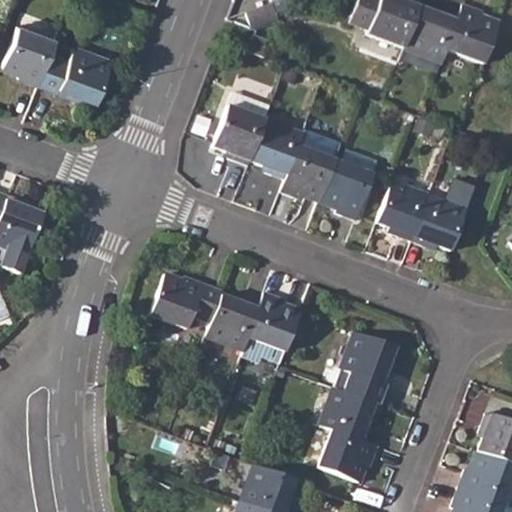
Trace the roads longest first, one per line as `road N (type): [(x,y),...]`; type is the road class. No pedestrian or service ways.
road 1 (residential): [(123,184),(469,315)]
road 2 (tertiary): [(67,439),(81,308),(123,184)]
road 3 (residential): [(469,315),(400,511)]
road 4 (tertiary): [(123,184),(192,0)]
road 5 (residential): [(123,184),(0,138)]
